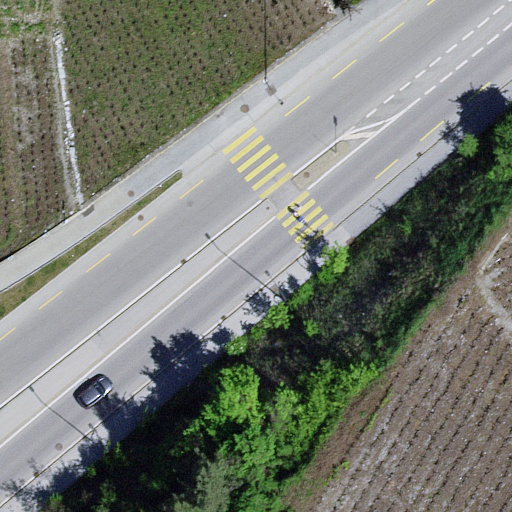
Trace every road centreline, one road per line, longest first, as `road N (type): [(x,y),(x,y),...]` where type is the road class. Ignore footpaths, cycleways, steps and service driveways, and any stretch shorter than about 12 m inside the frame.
road 1 (secondary): [(0,477),(304,222),(376,154),(432,78)]
road 2 (secondary): [(432,78),(348,112),(259,168),(0,370)]
